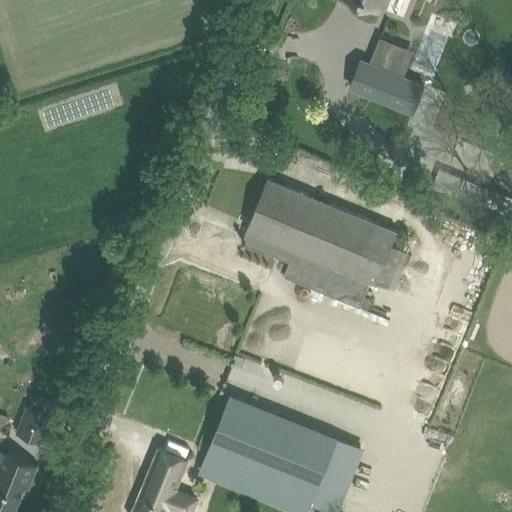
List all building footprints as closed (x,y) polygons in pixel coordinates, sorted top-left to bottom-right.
[(361,59),(350,85),(414,110),(424,84),(361,59)] [(242,241),(261,249),(290,261),(285,273),(361,305),(371,281),(376,283),(392,245),(398,229),(356,212),(287,184),(269,176),(242,241)] [(468,176),(462,190),(476,196),(474,199),(506,213),(511,198),(511,196),(481,184),(482,182),(468,176)] [(136,212),(116,216),(118,228),(138,224),(139,224),(136,212)] [(227,276),(218,300),(234,306),(243,283),(227,276)] [(19,430),(43,440),(55,413),(52,412),(57,401),(38,393),(33,404),(30,403),(19,430)] [(308,511),(311,503),(338,436),(231,393),(205,459),(260,482),(255,494),(293,510),(299,511),(308,511)] [(147,477),(132,511),(166,511),(168,507),(180,511),(181,511),(191,511),(194,507),(197,498),(175,489),(176,488),(188,458),(160,446),(147,477)] [(29,487),(39,464),(0,447),(0,505),(15,511),(26,486),(29,487)]
